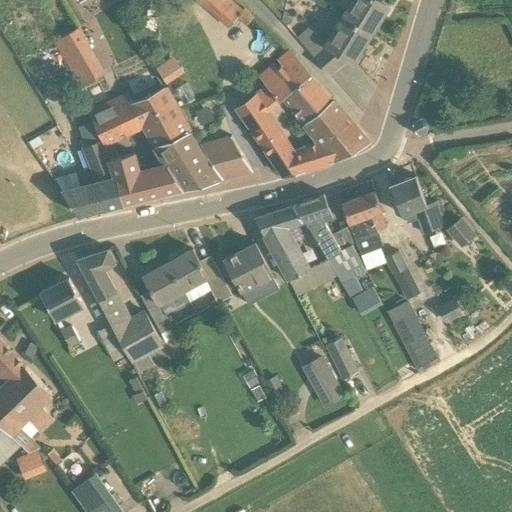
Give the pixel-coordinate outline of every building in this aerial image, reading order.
[(231,0),(222,0),(212,12),(230,28),(238,18),(244,11),(231,0)] [(371,34),(389,6),(380,0),(352,0),(343,16),(371,34)] [(244,11),(238,18),(246,25),(254,16),(246,9),(244,11)] [(283,20),(288,26),(293,20),(285,14),(283,20)] [(315,57),(330,76),(349,60),(354,63),(371,34),(343,16),(326,43),(312,54),(315,57)] [(80,28),(54,43),(80,88),(103,75),(87,47),(90,45),(80,28)] [(159,63),(166,80),(184,72),(176,55),(159,63)] [(283,66),(278,71),(263,82),(267,87),(261,92),(272,107),(284,98),(320,142),(301,152),(312,168),(335,161),(370,142),(301,61),(295,55),(283,66)] [(115,101),(92,112),(95,120),(103,137),(105,142),(145,124),(155,145),(172,172),(157,176),(163,195),(183,190),(220,180),(190,133),(175,102),(165,86),(119,108),(115,101)] [(272,107),(261,92),(237,112),(268,155),(284,177),(312,168),(301,152),(293,155),(266,112),(272,107)] [(422,119),(412,124),(412,125),(417,135),(418,135),(428,130),(430,125),(427,120),(422,119)] [(102,138),(103,137),(95,120),(78,127),(85,144),(102,138)] [(201,142),(222,179),(253,171),(231,135),(201,142)] [(84,145),(98,181),(63,192),(80,216),(124,205),(116,176),(110,162),(106,153),(100,139),(102,139),(102,138),(85,144),(84,145)] [(135,155),(110,162),(116,176),(124,205),(163,195),(157,176),(141,180),(135,155)] [(408,222),(419,218),(425,234),(445,226),(436,202),(426,205),(416,176),(391,185),(402,215),(405,214),(408,222)] [(380,212),(382,211),(375,191),(342,203),(361,255),(380,248),(375,233),(386,228),(380,212)] [(342,285),(343,284),(366,272),(352,245),(342,250),(322,216),(333,212),(327,196),(326,193),(293,204),(303,222),(307,230),(310,228),(328,259),(328,261),(337,276),(342,285)] [(297,296),(337,276),(328,261),(310,270),(288,227),(303,222),(293,204),(255,217),(297,296)] [(462,245),(474,235),(461,219),(448,229),(462,245)] [(255,243),(253,244),(224,260),(242,292),(273,276),(255,243)] [(130,358),(146,350),(163,342),(146,308),(129,317),(116,291),(103,269),(114,263),(109,249),(77,260),(111,324),(127,352),(130,358)] [(183,291),(205,280),(208,278),(193,249),(168,263),(183,291)] [(406,299),(421,292),(399,250),(384,257),(406,299)] [(144,276),(159,304),(160,304),(183,291),(168,263),(144,276)] [(208,278),(205,280),(210,291),(217,302),(220,301),(221,303),(232,297),(219,272),(208,278)] [(41,292),(55,320),(83,305),(69,278),(41,292)] [(454,297),(438,306),(447,323),(463,314),(454,297)] [(409,300),(388,311),(394,322),(417,368),(419,371),(439,361),(437,357),(413,312),(415,311),(409,300)] [(173,329),(160,304),(159,304),(148,310),(161,335),(173,329)] [(98,331),(110,352),(114,360),(127,352),(111,324),(98,331)] [(80,340),(72,325),(61,330),(69,346),(80,340)] [(326,345),(343,380),(360,372),(343,337),(326,345)] [(0,370),(10,381),(0,390),(0,424),(10,435),(20,446),(28,454),(40,447),(19,426),(26,419),(38,408),(41,405),(52,394),(48,390),(0,340),(0,370)] [(31,340),(25,352),(33,356),(39,344),(31,340)] [(322,355),(302,367),(324,407),(344,396),(322,355)] [(252,387),(263,381),(256,368),(245,374),(252,387)] [(277,375),(265,381),(274,400),(286,394),(277,375)] [(266,397),(260,385),(251,390),(258,402),(266,397)] [(0,464),(20,446),(10,435),(0,424),(0,464)] [(25,480),(47,471),(38,450),(16,458),(25,480)] [(124,511),(115,498),(94,511),(124,511)]
